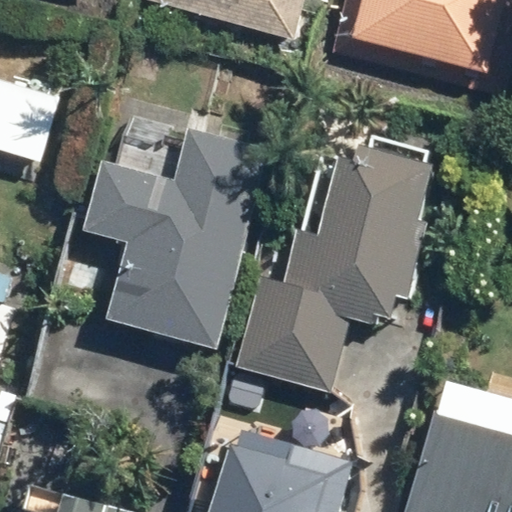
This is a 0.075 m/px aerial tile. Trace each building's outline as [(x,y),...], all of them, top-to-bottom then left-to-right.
[(146,0),(146,2),(295,43),(307,0),(146,0)] [(511,0),(347,0),(332,55),(506,104),(511,81),(511,0)] [(108,319),(218,349),(274,149),(190,125),(175,180),(107,161),(87,231),(129,242),(108,319)] [(265,272),(240,361),(319,384),(325,363),(336,366),(351,312),(375,318),(377,308),(394,312),(401,284),(412,288),(432,214),(418,211),(432,158),(363,139),(359,153),(342,149),(322,227),(304,222),(289,278),(265,272)] [(0,291),(0,395),(11,399),(37,301),(0,291)] [(339,511),(354,460),(298,444),(292,462),(231,444),(211,511),(339,511)] [(511,511),(413,483),(405,511),(511,511)] [(22,511),(135,511),(136,510),(67,491),(61,511),(40,511),(24,507),(22,511)]
